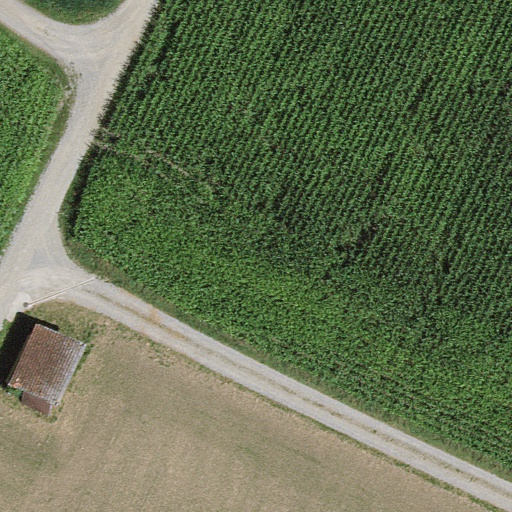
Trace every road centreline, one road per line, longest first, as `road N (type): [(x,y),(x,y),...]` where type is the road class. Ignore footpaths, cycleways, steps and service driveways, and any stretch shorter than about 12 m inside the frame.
road 1 (track): [(0,274),(511,510)]
road 2 (track): [(120,0),(0,263)]
